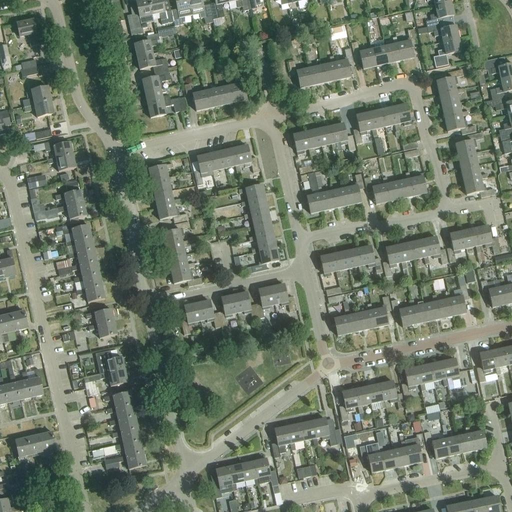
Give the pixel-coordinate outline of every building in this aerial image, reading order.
[(162,26),(173,23),(171,12),(164,13),(161,0),(150,0),(148,1),(151,16),(159,15),(162,26)] [(183,19),(191,17),(187,0),(174,0),(177,10),(171,12),(173,23),(174,28),(183,26),(183,23),(184,23),(183,19)] [(187,0),(191,17),(199,15),(200,20),(206,18),(211,17),(209,6),(202,7),(200,0),(187,0)] [(221,6),(229,4),(227,0),(214,0),(215,4),(209,6),(211,17),(212,20),(224,18),(221,6)] [(243,12),(249,11),(246,0),(243,0),(241,1),(240,0),(227,0),(229,4),(236,2),(237,9),(242,8),(243,12)] [(259,0),(246,0),(249,11),(256,9),(256,7),(260,6),(259,0)] [(131,16),(126,17),(131,36),(142,34),(142,30),(146,29),(146,25),(153,23),(151,16),(148,1),(136,3),(139,17),(132,18),(131,16)] [(425,23),(426,29),(439,26),(438,20),(453,17),(451,4),(435,8),(436,16),(430,17),(431,21),(425,23)] [(27,36),(30,47),(38,46),(35,34),(36,34),(33,21),(16,25),(19,38),(27,36)] [(441,37),(443,43),(458,40),(456,28),(441,31),(439,26),(426,29),(428,34),(433,33),(434,38),(441,37)] [(403,44),(397,45),(401,62),(413,60),(410,46),(416,45),(413,30),(407,32),(408,39),(402,41),(403,44)] [(134,47),(136,59),(152,56),(151,49),(157,47),(156,42),(158,41),(157,35),(145,38),(147,44),(134,47)] [(388,65),(401,62),(397,45),(396,39),(392,39),(393,46),(384,48),(388,65)] [(458,40),(443,43),(444,51),(437,53),(438,57),(433,58),(435,69),(448,66),(446,56),(461,53),(458,40)] [(363,71),(376,68),(372,51),(371,51),(366,52),(365,49),(358,50),(357,43),(350,44),(354,59),(360,57),(363,71)] [(372,51),(376,68),(388,65),(384,48),(375,50),(373,44),(369,44),(371,51),(372,51)] [(11,69),(6,46),(0,47),(0,58),(3,71),(11,69)] [(339,63),(334,64),(337,81),(350,78),(347,65),(353,64),(350,50),(344,51),(345,58),(339,60),(339,63)] [(153,74),(168,71),(165,60),(154,63),(152,56),(136,59),(139,72),(152,69),(153,74)] [(325,84),(337,81),(334,64),(333,56),(329,57),(330,64),(321,67),(325,84)] [(487,72),(488,76),(498,74),(499,81),(511,78),(511,65),(497,68),(496,60),(482,63),(484,72),(487,72)] [(36,68),(35,62),(21,64),(22,71),(36,68)] [(300,90),(312,87),(308,70),(307,70),(302,71),(301,68),(295,69),(293,62),(287,64),(291,78),(297,77),(300,90)] [(312,87),(325,84),(321,67),(310,69),(309,62),(305,63),(307,70),(308,70),(312,87)] [(37,75),(36,68),(22,71),(20,71),(22,78),(37,75)] [(145,94),(160,91),(159,84),(170,82),(168,71),(153,74),(155,79),(142,82),(145,94)] [(435,83),(438,95),(455,92),(454,91),(453,86),(456,85),(455,79),(463,77),(461,71),(447,74),(448,80),(435,83)] [(235,86),(230,88),(233,104),(246,101),(243,88),(249,87),(246,73),(240,74),(242,82),(235,84),(235,86)] [(494,90),(489,91),(490,95),(491,101),(504,99),(503,94),(511,91),(511,78),(499,81),(501,88),(494,90)] [(221,107),(233,104),(230,88),(228,81),(225,82),(226,88),(217,90),(221,107)] [(195,113),(208,110),(204,93),(199,95),(199,91),(191,93),(190,85),(183,87),(186,101),(192,99),(195,113)] [(208,110),(221,107),(217,90),(208,92),(207,86),(203,87),(204,93),(208,110)] [(22,101),(23,108),(51,102),(48,88),(31,92),(33,102),(30,102),(29,100),(22,101)] [(455,92),(438,95),(441,108),(458,104),(455,94),(462,93),(461,89),(454,91),(455,92)] [(162,98),(160,91),(145,94),(147,107),(169,102),(168,97),(162,98)] [(184,99),(178,100),(181,113),(187,112),(184,99)] [(504,99),(491,101),(493,107),(494,107),(495,112),(499,111),(506,110),(507,117),(511,115),(511,102),(505,104),(504,99)] [(178,100),(169,102),(147,107),(150,120),(166,116),(164,108),(173,106),(175,114),(181,113),(178,100)] [(53,116),(51,102),(23,108),(25,113),(32,112),(31,109),(35,109),(37,119),(53,116)] [(441,108),(444,121),(460,117),(461,118),(467,116),(467,112),(460,114),(458,104),(441,108)] [(406,106),(393,108),(397,125),(402,124),(403,127),(410,125),(406,106)] [(399,132),(397,125),(393,108),(380,111),(384,128),(394,126),(395,133),(399,132)] [(371,131),(372,138),(376,137),(374,130),(384,128),(380,111),(367,114),(371,131)] [(0,136),(5,136),(3,128),(10,126),(7,112),(0,113),(0,136)] [(366,132),(371,131),(367,114),(354,117),(357,130),(352,131),(355,146),(361,144),(359,137),(366,135),(366,132)] [(498,132),(499,137),(511,135),(511,129),(511,115),(507,117),(509,124),(502,126),(503,130),(498,132)] [(460,117),(444,121),(447,133),(459,131),(461,136),(475,133),(474,127),(466,129),(465,122),(462,123),(461,118),(460,117)] [(342,125),(330,128),(333,144),(334,144),(339,143),(340,146),(346,145),(348,152),(354,151),(351,137),(345,138),(342,125)] [(335,151),(334,144),(333,144),(330,128),(317,130),(321,147),(330,145),(331,152),(335,151)] [(311,149),(321,147),(317,130),(304,133),(308,150),(307,150),(309,157),(313,156),(311,149)] [(34,134),(24,136),(26,143),(51,138),(50,131),(34,134)] [(302,151),(307,150),(308,150),(304,133),(292,136),(296,156),(303,154),(302,151)] [(454,145),(457,158),(474,154),(473,149),(476,148),(474,141),(482,140),(480,134),(466,137),(467,142),(454,145)] [(503,156),(511,153),(511,136),(511,135),(499,137),(503,156)] [(54,151),(55,159),(56,160),(73,156),(70,144),(53,147),(52,143),(43,145),(45,153),(54,151)] [(417,149),(416,143),(402,146),(403,152),(417,149)] [(246,146),(234,149),(237,166),(239,166),(244,165),(244,168),(251,167),(253,174),(258,172),(255,158),(249,159),(246,146)] [(240,173),(239,166),(237,166),(234,149),(221,152),(225,169),(235,167),(236,174),(240,173)] [(404,160),(419,157),(417,151),(403,154),(404,160)] [(216,171),(225,169),(221,152),(208,155),(212,172),(213,179),(217,178),(216,171)] [(457,158),(460,171),(477,167),(475,158),(481,157),(481,153),(474,154),(457,158)] [(206,173),(212,172),(208,155),(196,158),(199,171),(193,172),(196,186),(202,185),(200,178),(207,176),(206,173)] [(56,160),(55,159),(47,161),(48,165),(56,163),(59,173),(76,169),(73,156),(56,160)] [(148,170),(150,183),(167,179),(165,170),(172,168),(171,164),(165,166),(164,167),(148,170)] [(298,169),(299,175),(317,171),(316,165),(298,169)] [(460,171),(462,184),(480,180),(486,179),(485,175),(479,177),(477,167),(460,171)] [(309,215),(321,212),(318,195),(317,195),(315,188),(312,174),(300,177),(301,183),(308,181),(310,191),(311,193),(304,195),(309,215)] [(400,200),(413,197),(409,180),(408,174),(404,175),(405,181),(396,183),(400,200)] [(415,179),(409,180),(413,197),(425,195),(421,174),(414,176),(415,179)] [(349,188),(344,189),(343,189),(347,207),(359,204),(356,191),(363,190),(359,175),(353,176),(355,183),(348,185),(349,188)] [(28,190),(40,188),(38,177),(26,180),(28,190)] [(167,179),(150,183),(153,195),(170,192),(168,182),(175,181),(174,177),(167,179)] [(375,205),(387,203),(384,186),(382,186),(377,187),(377,184),(370,186),(369,179),(362,180),(365,194),(372,192),(375,205)] [(387,203),(400,200),(396,183),(386,185),(385,179),(381,180),(382,186),(384,186),(387,203)] [(481,186),(480,180),(462,184),(465,197),(479,194),(480,200),(494,197),(493,190),(485,192),(484,185),(481,186)] [(77,182),(65,185),(67,193),(79,190),(77,182)] [(340,190),(330,192),(334,209),(347,207),(343,189),(344,189),(342,182),(338,183),(340,190)] [(245,193),(247,202),(247,203),(264,199),(262,187),(245,190),(245,189),(237,191),(238,194),(245,193)] [(321,212),(334,209),(330,192),(321,194),(319,187),(315,188),(317,195),(318,195),(321,212)] [(63,195),(54,197),(55,201),(64,199),(66,207),(66,208),(83,205),(81,192),(63,196),(63,195)] [(153,195),(156,208),(172,204),(173,205),(179,204),(179,200),(172,201),(170,192),(153,195)] [(248,206),(250,214),(250,216),(267,212),(264,199),(247,203),(247,202),(240,203),(241,207),(248,206)] [(174,210),(173,205),(172,204),(156,208),(158,220),(172,218),(173,224),(187,221),(186,215),(178,216),(177,210),(174,210)] [(66,208),(66,207),(57,209),(58,214),(67,212),(69,221),(86,217),(83,205),(66,208)] [(250,216),(250,214),(243,216),(244,220),(251,218),(253,228),(270,224),(267,212),(250,216)] [(162,234),(164,247),(181,243),(180,238),(183,237),(181,230),(189,229),(188,222),(173,225),(175,231),(162,234)] [(270,224),(253,228),(255,237),(248,238),(249,242),(256,240),(256,241),(273,237),(270,224)] [(72,234),(74,241),(74,242),(91,239),(88,226),(72,230),(72,229),(62,231),(63,236),(72,234)] [(487,227),(474,230),(478,247),(478,246),(484,245),(484,248),(491,247),(492,254),(498,253),(495,239),(490,240),(487,227)] [(480,253),(478,246),(478,247),(474,230),(461,232),(465,249),(475,247),(476,254),(480,253)] [(459,250),(465,249),(461,232),(449,235),(452,248),(446,250),(449,264),(455,262),(453,255),(460,253),(459,250)] [(258,253),(276,250),(273,237),(256,241),(258,250),(251,251),(252,255),(259,254),(258,253)] [(435,238),(423,241),(426,258),(427,257),(432,256),(433,259),(439,258),(441,266),(447,264),(443,250),(438,251),(435,238)] [(77,255),(94,251),(91,239),(74,242),(74,241),(65,243),(66,248),(75,246),(76,253),(77,255)] [(428,264),(427,257),(426,258),(423,241),(410,244),(413,260),(423,258),(425,265),(428,264)] [(181,243),(164,247),(167,260),(184,256),(182,247),(188,246),(187,242),(181,243)] [(401,263),(400,263),(402,270),(406,269),(404,262),(413,260),(410,244),(397,247),(401,263)] [(369,247),(357,250),(360,267),(361,267),(366,266),(367,269),(374,267),(375,275),(381,274),(378,260),(372,261),(369,247)] [(395,264),(400,263),(401,263),(397,247),(384,249),(387,263),(381,264),(384,278),(391,277),(389,269),(396,267),(395,264)] [(278,262),(276,250),(258,253),(259,254),(260,258),(257,259),(258,266),(251,267),(252,274),(266,271),(265,265),(278,262)] [(360,267),(357,250),(344,253),(348,270),(357,268),(359,274),(363,274),(361,267),(360,267)] [(0,262),(0,266),(3,279),(15,276),(12,261),(13,260),(10,251),(6,252),(8,260),(1,262),(0,262)] [(79,267),(96,263),(94,251),(77,255),(76,253),(68,255),(69,260),(77,258),(79,266),(79,267)] [(344,253),(331,255),(335,272),(336,279),(340,278),(338,272),(348,270),(344,253)] [(335,272),(331,255),(319,258),(323,278),(330,277),(330,274),(335,272)] [(167,260),(170,272),(187,269),(193,268),(192,264),(186,265),(184,256),(167,260)] [(82,279),(99,275),(96,263),(79,267),(79,266),(71,267),(72,272),(80,270),(82,278),(82,279)] [(72,274),(71,272),(72,272),(71,267),(57,270),(59,277),(72,274)] [(188,274),(187,269),(170,272),(173,285),(186,282),(187,288),(201,285),(200,279),(192,280),(191,274),(188,274)] [(466,285),(474,283),(472,272),(464,273),(466,285)] [(85,291),(102,287),(99,275),(82,279),(82,278),(73,280),(74,284),(83,283),(85,291)] [(506,287),(500,288),(504,306),(511,304),(511,275),(510,276),(511,283),(505,285),(506,287)] [(504,306),(500,288),(494,290),(493,287),(487,289),(485,282),(479,283),(483,298),(488,296),(491,309),(504,306)] [(270,288),(273,306),(280,305),(281,307),(287,306),(289,313),(295,312),(292,298),(286,299),(283,285),(270,288)] [(465,286),(459,287),(460,295),(454,296),(454,299),(449,300),(448,300),(452,317),(465,315),(462,302),(468,300),(465,286)] [(85,290),(76,292),(77,296),(85,294),(88,304),(105,300),(102,287),(85,291),(85,290)] [(268,307),(273,306),(270,288),(257,291),(260,304),(254,305),(258,320),(263,319),(262,311),(269,310),(268,307)] [(341,294),(340,288),(326,292),(327,297),(341,294)] [(251,321),(258,320),(254,305),(249,307),(246,293),(233,296),(237,314),(242,313),(243,315),(250,314),(251,321)] [(439,320),(452,317),(448,300),(449,300),(448,293),(444,294),(446,301),(437,303),(436,303),(439,320)] [(231,315),(237,314),(233,296),(220,299),(223,312),(217,314),(220,328),(226,327),(225,319),(232,318),(231,315)] [(343,302),(342,296),(327,299),(329,305),(343,302)] [(436,303),(437,303),(435,296),(432,297),(433,303),(423,306),(427,323),(439,320),(436,303)] [(370,312),(374,329),(387,326),(384,313),(390,312),(386,298),(381,299),(382,306),(375,307),(376,310),(371,311),(370,312)] [(214,329),(220,328),(217,314),(211,315),(208,301),(195,304),(199,322),(205,321),(206,324),(213,322),(214,329)] [(401,328),(414,326),(410,309),(409,309),(404,310),(404,307),(397,308),(395,301),(389,302),(392,317),(399,315),(401,328)] [(410,309),(414,326),(427,323),(423,306),(413,308),(412,301),(408,302),(409,309),(410,309)] [(199,322),(195,304),(183,307),(186,320),(180,322),(183,336),(189,335),(187,327),(194,326),(194,323),(199,322)] [(362,332),(374,329),(370,312),(371,311),(369,305),(366,306),(367,312),(358,314),(362,332)] [(97,326),(114,323),(111,310),(95,314),(94,313),(85,315),(86,320),(95,318),(97,325),(97,326)] [(345,317),(349,334),(362,332),(358,314),(348,317),(346,310),(343,311),(344,317),(345,317)] [(23,312),(11,315),(15,332),(14,332),(16,341),(20,340),(19,331),(27,329),(23,312)] [(7,334),(14,332),(15,332),(11,315),(0,317),(0,321),(3,335),(2,335),(4,344),(9,343),(7,334)] [(336,337),(349,334),(345,317),(344,317),(339,318),(339,316),(332,317),(336,337)] [(117,335),(114,323),(97,326),(97,325),(88,327),(89,332),(97,330),(99,339),(99,340),(117,336),(117,335)] [(495,369),(494,369),(495,376),(499,375),(498,369),(507,367),(504,350),(491,353),(495,369)] [(107,375),(124,371),(122,359),(111,361),(109,352),(96,355),(100,375),(107,374),(107,375)] [(489,371),(494,369),(495,369),(491,353),(478,355),(481,368),(475,369),(478,383),(484,382),(483,375),(489,373),(489,371)] [(454,360),(441,363),(445,380),(450,379),(451,382),(458,380),(460,388),(466,387),(463,372),(457,374),(454,360)] [(447,387),(445,380),(441,363),(429,366),(432,383),(441,381),(443,388),(447,387)] [(420,386),(419,386),(420,393),(424,392),(423,385),(432,383),(429,366),(416,369),(420,386)] [(414,387),(419,386),(420,386),(416,369),(403,371),(406,385),(400,386),(403,400),(409,399),(408,391),(414,390),(414,387)] [(27,382),(31,398),(43,396),(39,379),(40,379),(38,370),(34,371),(36,380),(28,381),(27,382)] [(127,384),(124,371),(107,375),(107,374),(100,375),(91,377),(92,382),(108,378),(110,388),(127,384)] [(14,384),(18,401),(31,398),(27,382),(28,381),(26,373),(22,374),(24,382),(16,384),(14,384)] [(2,387),(6,404),(18,401),(14,384),(16,384),(14,376),(9,377),(11,385),(4,387),(2,387)] [(391,383),(379,386),(382,403),(383,403),(388,401),(389,405),(396,403),(397,411),(403,410),(400,395),(394,396),(391,383)] [(382,403),(379,386),(366,389),(370,405),(379,403),(381,410),(385,409),(383,403),(382,403)] [(357,408),(359,415),(362,414),(361,407),(370,405),(366,389),(354,391),(357,408)] [(357,408),(354,391),(341,394),(344,407),(338,408),(341,423),(347,422),(346,414),(352,413),(351,409),(357,408)] [(115,409),(132,406),(129,393),(113,397),(113,396),(103,398),(104,403),(113,401),(115,408),(115,409)] [(118,422),(135,418),(132,406),(115,409),(115,408),(106,410),(107,415),(116,413),(117,420),(118,422)] [(120,434),(137,430),(135,418),(118,422),(117,420),(109,422),(110,427),(118,425),(120,433),(120,434)] [(315,440),(316,440),(320,439),(321,442),(328,440),(330,448),(336,446),(342,445),(339,431),(327,433),(324,421),(311,423),(315,440)] [(317,447),(316,440),(315,440),(311,423),(299,426),(302,443),(312,441),(313,448),(317,447)] [(290,446),(289,446),(290,453),(294,452),(293,445),(302,443),(299,426),(287,429),(290,446)] [(469,436),(472,452),(485,450),(481,433),(482,433),(480,426),(477,427),(478,434),(470,436),(469,436)] [(284,447),(289,446),(290,446),(287,429),(274,432),(276,444),(271,445),(274,460),(279,458),(278,455),(285,454),(284,450),(285,450),(284,447)] [(460,455),(472,452),(469,436),(470,436),(468,429),(464,430),(466,437),(456,439),(460,455)] [(123,446),(140,442),(137,430),(120,434),(120,433),(111,435),(112,439),(121,437),(123,445),(123,446)] [(22,458),(42,453),(44,462),(48,461),(47,452),(55,450),(51,433),(15,441),(18,458),(17,458),(19,468),(24,467),(22,458)] [(428,433),(423,435),(426,449),(432,448),(435,461),(447,458),(444,441),(443,441),(438,443),(437,440),(430,441),(428,433)] [(444,441),(447,458),(460,455),(456,439),(447,441),(445,434),(442,435),(443,441),(444,441)] [(415,440),(403,442),(404,443),(409,466),(421,464),(418,451),(424,449),(421,435),(415,436),(415,440)] [(114,447),(115,451),(124,449),(126,457),(126,458),(143,455),(140,442),(123,446),(123,445),(114,447)] [(392,452),(396,469),(409,466),(404,443),(400,444),(402,450),(392,452)] [(116,455),(115,451),(114,447),(104,449),(105,457),(116,455)] [(380,455),(379,455),(374,456),(373,454),(366,455),(364,447),(358,449),(361,463),(368,462),(370,475),(383,472),(380,455)] [(380,455),(383,472),(396,469),(392,452),(382,455),(381,448),(377,449),(379,455),(380,455)] [(126,457),(117,459),(118,463),(127,461),(129,471),(146,467),(143,455),(126,458),(126,457)] [(118,463),(117,459),(104,462),(106,471),(119,468),(118,463)] [(257,480),(262,479),(263,482),(270,481),(271,488),(277,486),(274,472),(268,474),(265,461),(253,463),(257,480)] [(241,466),(244,483),(253,481),(255,488),(258,487),(257,480),(253,463),(241,466)] [(234,485),(244,483),(241,466),(228,469),(232,486),(231,486),(232,493),(236,492),(234,485)] [(225,488),(231,486),(232,486),(228,469),(215,472),(217,484),(212,486),(215,500),(220,499),(219,492),(226,491),(225,488)] [(499,511),(496,497),(483,500),(485,511),(499,511)] [(0,511),(18,511),(18,507),(9,509),(7,500),(0,501),(0,511)] [(485,511),(483,500),(471,503),(472,511),(485,511)] [(472,511),(471,503),(458,506),(459,511),(472,511)]
